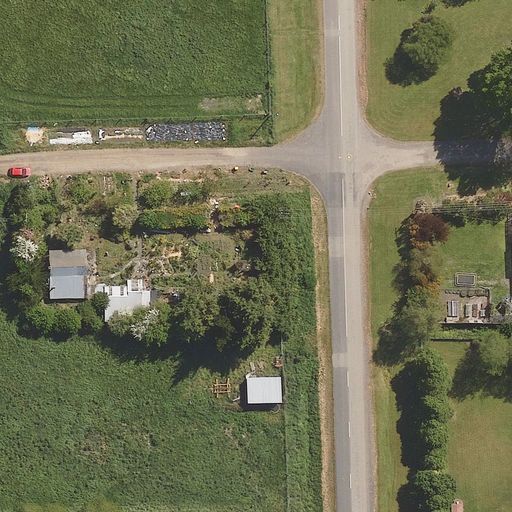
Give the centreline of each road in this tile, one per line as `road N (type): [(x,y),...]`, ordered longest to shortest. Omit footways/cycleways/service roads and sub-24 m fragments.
road 1 (unclassified): [(341,153),(349,511)]
road 2 (unclassified): [(0,163),(341,153)]
road 3 (residential): [(511,153),(341,153)]
road 4 (unclassified): [(337,0),(341,153)]
